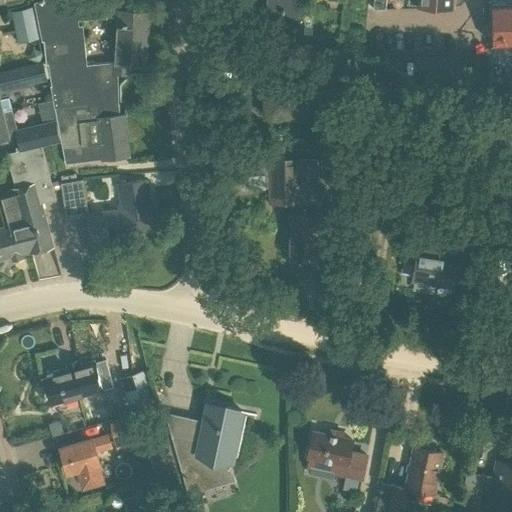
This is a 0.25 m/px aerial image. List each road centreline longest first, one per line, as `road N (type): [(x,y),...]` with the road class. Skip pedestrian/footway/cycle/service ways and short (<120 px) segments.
road 1 (residential): [(0,306),(37,296),(101,296),(203,313),(181,85),(185,0)]
road 2 (track): [(511,381),(203,313)]
road 3 (residential): [(475,0),(473,26),(376,21)]
